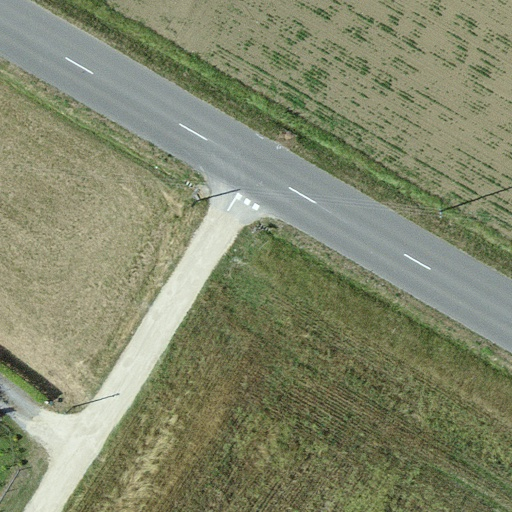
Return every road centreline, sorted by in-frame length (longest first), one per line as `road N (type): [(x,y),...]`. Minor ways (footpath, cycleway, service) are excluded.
road 1 (tertiary): [(0,19),(511,314)]
road 2 (track): [(256,167),(42,511)]
